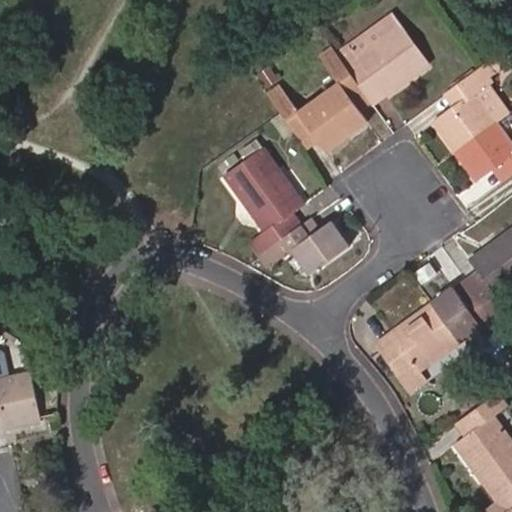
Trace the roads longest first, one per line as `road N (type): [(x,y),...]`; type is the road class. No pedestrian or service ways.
road 1 (residential): [(310,324),(247,286),(165,254),(119,272),(95,316),(80,403),(100,511)]
road 2 (residential): [(425,511),(373,397),(310,324)]
road 3 (residential): [(310,324),(398,255),(402,194)]
